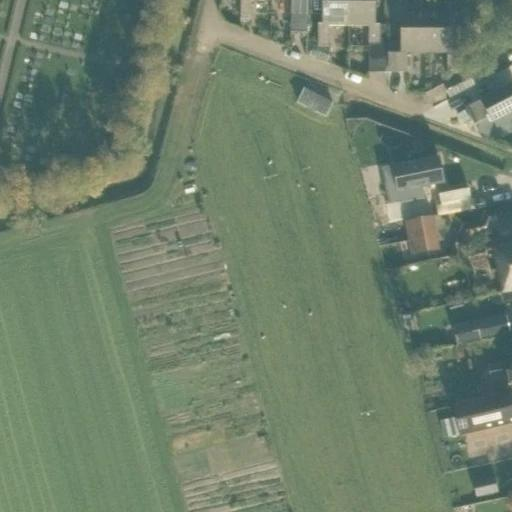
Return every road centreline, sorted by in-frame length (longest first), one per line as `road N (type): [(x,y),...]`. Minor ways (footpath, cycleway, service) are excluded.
road 1 (track): [(208,32),(165,190),(96,222),(174,511)]
road 2 (residential): [(420,115),(208,32),(213,0)]
